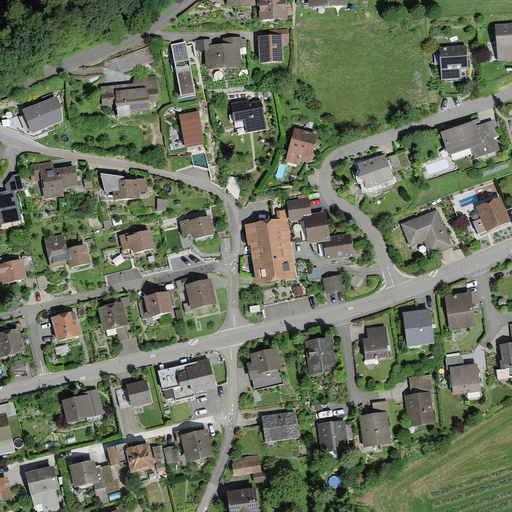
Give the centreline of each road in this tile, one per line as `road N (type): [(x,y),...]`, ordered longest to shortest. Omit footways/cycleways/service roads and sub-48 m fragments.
road 1 (residential): [(397,296),(366,224),(330,199),(326,166),(342,152),(511,91)]
road 2 (residential): [(0,138),(145,168),(212,191),(231,215),(233,262)]
road 3 (residential): [(231,414),(4,470)]
road 4 (residential): [(233,262),(27,310)]
road 5 (residential): [(189,0),(168,17),(0,91)]
road 6 (residential): [(232,337),(45,382)]
road 7 (residential): [(397,296),(232,337)]
road 8 (residential): [(511,247),(397,296)]
